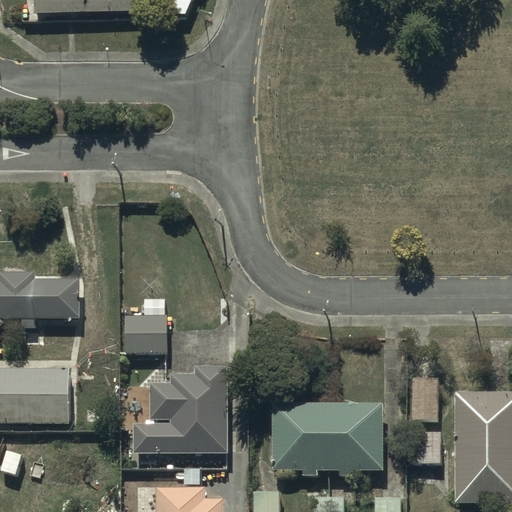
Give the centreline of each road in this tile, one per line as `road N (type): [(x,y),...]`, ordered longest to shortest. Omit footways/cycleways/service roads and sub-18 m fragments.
road 1 (residential): [(511,297),(301,290),(253,246),(228,155)]
road 2 (residential): [(228,155),(0,158)]
road 3 (residential): [(62,89),(228,85)]
